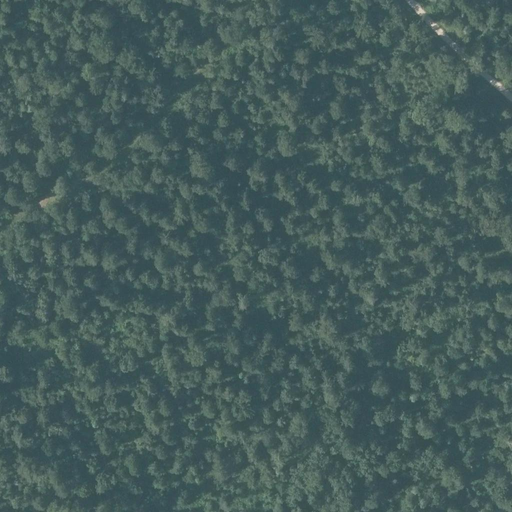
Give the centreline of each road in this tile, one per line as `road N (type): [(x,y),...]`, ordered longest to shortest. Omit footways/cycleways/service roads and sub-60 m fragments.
road 1 (track): [(283,0),(231,36),(104,167),(0,228)]
road 2 (track): [(511,98),(408,0)]
